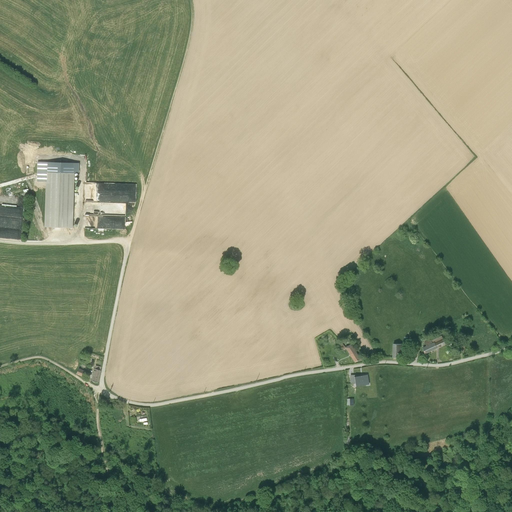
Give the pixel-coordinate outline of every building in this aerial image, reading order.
[(46,171),(45,226),(56,227),(71,227),(72,172),(46,171)] [(99,181),(99,200),(108,200),(108,193),(111,193),(111,189),(111,182),(99,181)] [(88,214),(107,215),(107,210),(97,210),(98,202),(88,202),(88,214)] [(426,346),(422,348),(425,353),(446,344),(442,336),(441,336),(432,340),(431,339),(424,342),(426,346)] [(462,341),(458,353),(463,354),(466,342),(462,341)] [(394,343),(393,357),(400,358),(401,343),(394,343)] [(350,344),(345,347),(354,362),(359,359),(350,344)] [(94,368),(91,380),(97,381),(100,370),(101,366),(95,364),(94,368)] [(78,367),(76,373),(88,378),(90,372),(78,367)] [(350,377),(350,383),(355,383),(355,386),(369,384),(367,375),(362,375),(354,377),(354,381),(350,381),(350,377)]
